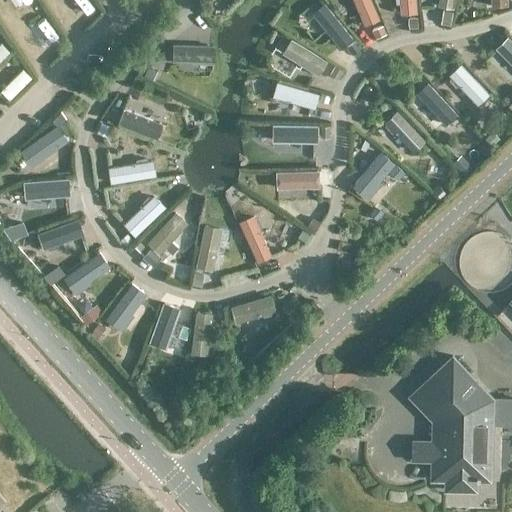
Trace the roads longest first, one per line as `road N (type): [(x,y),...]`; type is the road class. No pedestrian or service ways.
road 1 (residential): [(178,480),(511,157)]
road 2 (secondary): [(178,480),(0,285)]
